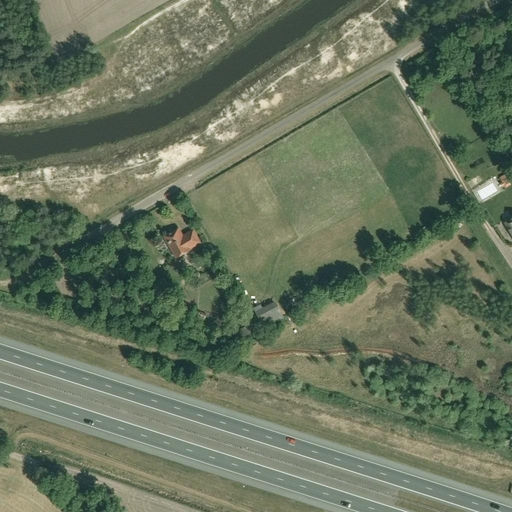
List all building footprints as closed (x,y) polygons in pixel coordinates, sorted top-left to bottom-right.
[(165,236),(177,257),(191,249),(190,248),(200,242),(194,230),(183,236),(179,228),(165,236)] [(127,246),(134,242),(128,231),(122,235),(127,246)] [(199,271),(190,277),(193,282),(202,277),(199,271)] [(281,306),(273,311),(278,321),(287,317),(281,306)] [(268,310),(257,316),(261,325),(273,319),(268,310)] [(249,324),(241,330),(245,337),(254,332),(249,324)]
